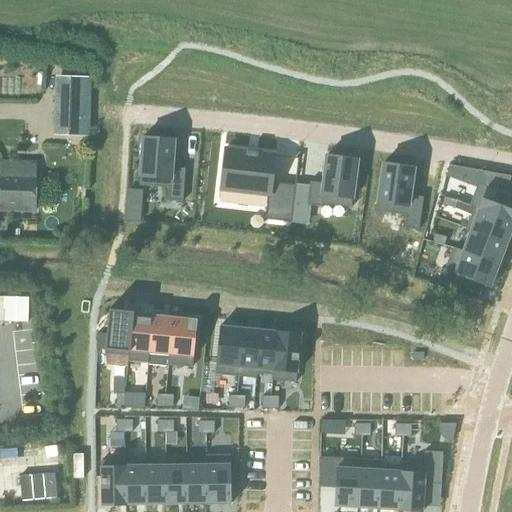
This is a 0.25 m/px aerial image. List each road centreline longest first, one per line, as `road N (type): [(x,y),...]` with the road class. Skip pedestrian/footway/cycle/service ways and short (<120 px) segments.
road 1 (residential): [(511,165),(382,140),(126,120)]
road 2 (residential): [(470,511),(511,338)]
